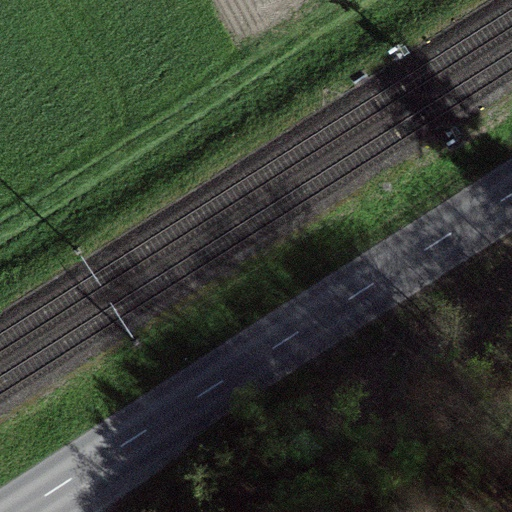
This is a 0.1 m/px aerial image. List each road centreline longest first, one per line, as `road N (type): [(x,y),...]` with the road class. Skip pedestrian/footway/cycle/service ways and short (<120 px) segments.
road 1 (tertiary): [(511,199),(30,511)]
road 2 (track): [(371,0),(0,233)]
